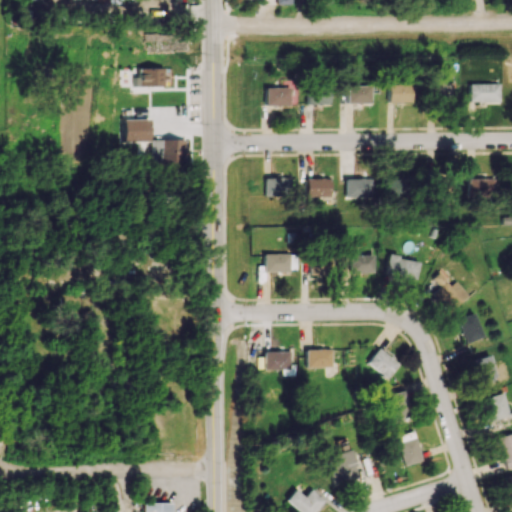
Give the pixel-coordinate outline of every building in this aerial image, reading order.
[(137,67),(137,77),(132,77),(132,86),(171,86),(171,68),(137,67)] [(304,103),(326,104),(327,83),(305,82),(304,103)] [(429,100),(448,99),(448,82),(429,83),(429,100)] [(465,83),(466,102),(498,101),(498,83),(465,83)] [(408,84),(385,84),(385,102),(408,102),(408,84)] [(343,86),(344,103),(368,102),(367,85),(343,86)] [(262,87),(263,106),(287,105),(286,87),(262,87)] [(122,119),(123,143),(149,143),(149,118),(122,119)] [(289,176),(262,177),(263,197),(289,196),(289,176)] [(466,177),(466,196),(495,196),(495,176),(466,177)] [(329,197),(329,178),(305,178),(305,197),(329,197)] [(372,197),(372,178),(344,179),(345,198),(372,197)] [(406,179),(386,179),(385,197),(405,197),(406,179)] [(454,180),(437,180),(437,198),(454,197),(454,180)] [(261,271),(294,270),(294,253),(261,254),(261,271)] [(372,254),(348,255),(348,274),(372,274),(372,254)] [(382,274),(415,277),(417,259),(385,256),(382,274)] [(451,278),(440,268),(430,278),(437,286),(430,293),(449,312),(467,293),(451,278)] [(465,343),(481,336),(470,312),(454,319),(465,343)] [(364,364),(387,378),(397,362),(374,348),(364,364)] [(304,349),(305,367),(330,367),(330,349),(304,349)] [(262,370),(288,369),(288,350),(262,351),(262,370)] [(471,359),(475,381),(493,377),(488,355),(471,359)] [(407,417),(403,390),(385,393),(389,419),(407,417)] [(506,415),(499,392),(481,398),(489,421),(506,415)] [(419,460),(410,431),(393,436),(402,465),(419,460)] [(503,468),(511,465),(511,431),(493,437),(503,468)] [(330,485),(357,476),(348,449),(321,458),(330,485)] [(299,511),(312,511),(322,499),(308,489),(302,496),(292,489),(284,500),(299,511)] [(170,511),(171,503),(141,502),(141,511),(170,511)]
